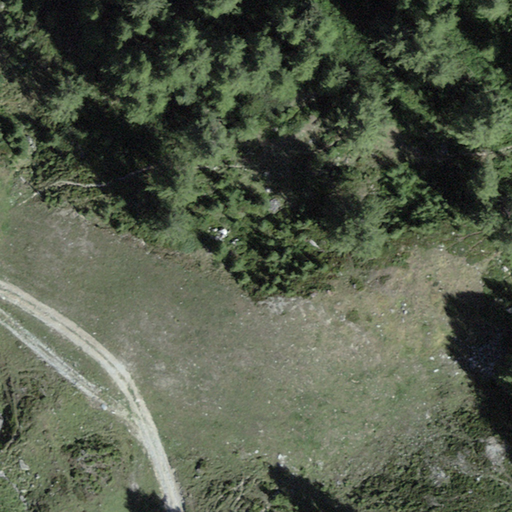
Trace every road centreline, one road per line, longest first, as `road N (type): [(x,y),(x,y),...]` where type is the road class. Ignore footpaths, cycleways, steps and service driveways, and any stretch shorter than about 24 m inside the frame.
road 1 (track): [(0,286),(77,330),(117,370),(142,403),(156,448)]
road 2 (track): [(156,448),(0,308)]
